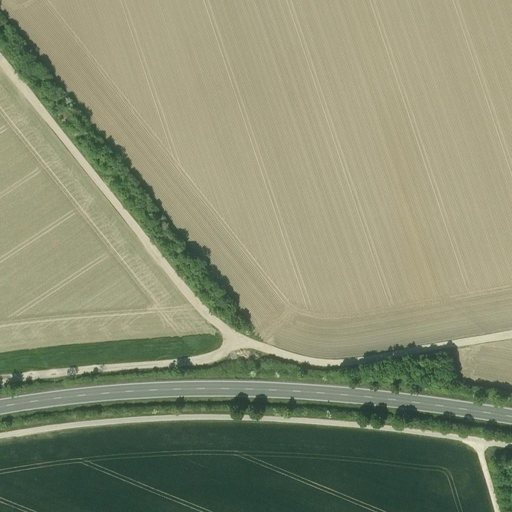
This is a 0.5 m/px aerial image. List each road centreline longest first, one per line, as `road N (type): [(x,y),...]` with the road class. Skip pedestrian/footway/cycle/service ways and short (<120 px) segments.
road 1 (track): [(0,58),(189,297),(234,338),(338,364),(511,333)]
road 2 (track): [(0,436),(105,421),(363,424),(477,443),(497,511)]
road 3 (primary): [(511,418),(258,393),(84,400),(0,414)]
road 4 (track): [(234,338),(216,360),(0,383)]
